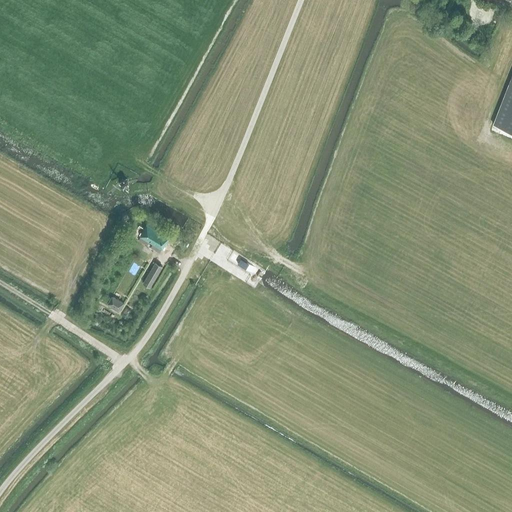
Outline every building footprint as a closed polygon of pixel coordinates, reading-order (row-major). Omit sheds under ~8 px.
[(511,0),(499,0),(511,5),(511,74),(509,83),(493,124),(511,131),(511,0)] [(123,189),(124,189),(127,188),(129,185),(129,184),(128,181),(125,179),(122,180),(121,180),(120,183),(119,183),(120,183),(120,186),(120,187),(121,187),(123,188),(123,189)] [(150,259),(156,248),(162,251),(169,238),(146,225),(139,238),(145,241),(138,252),(150,259)] [(241,259),(237,264),(245,269),(252,273),(255,268),(249,264),(241,259)] [(143,283),(150,287),(162,267),(155,263),(143,283)] [(124,303),(112,296),(107,304),(119,311),(124,303)]
